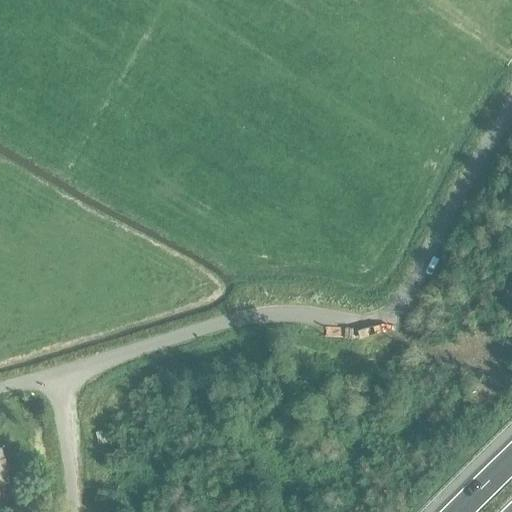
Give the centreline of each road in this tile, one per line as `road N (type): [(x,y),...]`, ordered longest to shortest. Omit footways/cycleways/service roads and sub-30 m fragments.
road 1 (unclassified): [(56,373),(242,314),(362,324),(387,315),(408,295),(479,155),(511,109)]
road 2 (unclassified): [(56,373),(70,511)]
